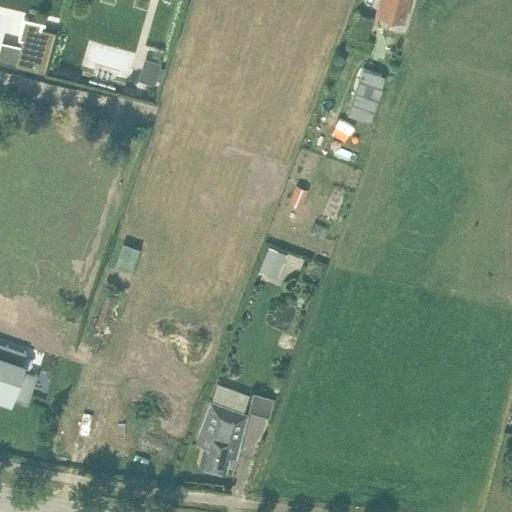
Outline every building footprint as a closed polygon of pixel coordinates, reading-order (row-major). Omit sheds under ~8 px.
[(409,0),(379,0),(376,13),(404,20),(409,0)] [(364,39),(372,16),(356,11),(349,33),(353,34),(364,39)] [(23,39),(16,66),(46,74),(56,32),(42,29),(43,23),(25,18),(20,38),(23,39)] [(371,59),(348,53),(331,98),(354,104),(371,59)] [(130,77),(152,83),(158,61),(135,55),(130,77)] [(278,278),(288,253),(270,246),(260,270),(278,278)] [(0,324),(2,325),(0,329),(0,338),(65,360),(79,317),(0,290),(0,324)] [(0,402),(8,405),(10,396),(27,402),(37,375),(20,369),(0,362),(0,402)] [(248,411),(210,398),(200,429),(207,432),(199,463),(225,470),(229,454),(236,456),(248,411)]
